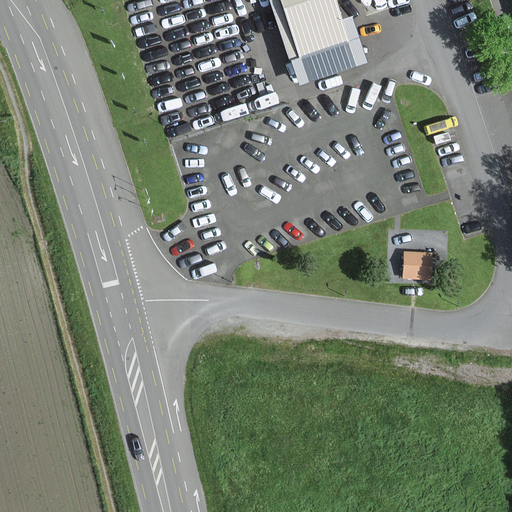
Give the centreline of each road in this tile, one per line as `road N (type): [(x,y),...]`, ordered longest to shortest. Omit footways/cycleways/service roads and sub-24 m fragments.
road 1 (unclassified): [(117,301),(207,297),(467,326),(499,315),(511,297)]
road 2 (primary): [(13,0),(37,47),(117,301)]
road 3 (unclassified): [(511,251),(430,0)]
road 4 (primary): [(117,301),(165,511)]
